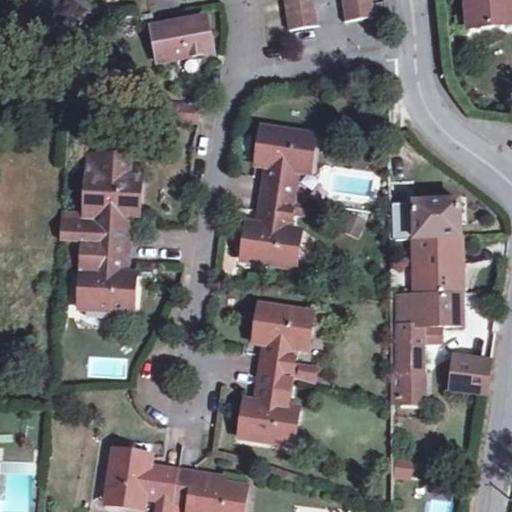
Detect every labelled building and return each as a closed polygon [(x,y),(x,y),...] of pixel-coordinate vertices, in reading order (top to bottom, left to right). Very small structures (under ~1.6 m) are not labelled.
[(285,0),(291,36),(318,32),(313,0),(285,0)] [(342,0),(347,28),(375,24),(373,9),(371,0),(342,0)] [(508,0),(466,0),(471,31),(511,26),(508,0)] [(193,20),(189,20),(186,22),(184,24),(152,30),(150,31),(157,63),(159,63),(213,54),(207,20),(196,22),(193,20)] [(173,109),(172,125),(196,126),(198,110),(173,109)] [(266,174),(262,200),(292,205),(297,178),(301,179),(302,170),(311,172),(314,154),(305,152),(306,145),(263,138),(257,172),(266,174)] [(315,146),(306,145),(305,152),(314,154),(315,146)] [(141,192),(141,185),(136,185),(139,163),(97,161),(95,181),(87,180),(84,218),(96,219),(94,247),(132,250),(134,222),(139,222),(140,215),(147,216),(149,193),(141,192)] [(309,180),(311,172),(302,170),(301,179),(309,180)] [(262,200),(259,216),(289,221),(292,205),(262,200)] [(414,203),(416,296),(464,295),(460,202),(414,203)] [(259,216),(257,227),(287,232),(289,221),(259,216)] [(287,232),(257,227),(248,226),(242,266),(286,273),(287,264),(296,266),(299,242),(291,241),(292,233),(287,232)] [(300,234),(292,233),(291,241),(299,242),(300,234)] [(78,316),(134,319),(134,312),(142,312),(143,287),(135,286),(136,279),(131,279),(132,250),(94,247),(83,247),(78,316)] [(294,274),(296,266),(287,264),(286,273),(294,274)] [(464,295),(416,296),(400,296),(398,373),(394,373),(394,399),(404,398),(405,392),(425,392),(425,346),(437,346),(436,328),(444,327),(465,327),(464,295)] [(264,352),(260,378),(293,384),(298,357),(303,358),(304,349),(314,351),(317,330),(308,328),(309,318),(260,311),(254,350),(264,352)] [(319,320),(309,318),(308,328),(317,330),(319,320)] [(313,360),(314,351),(304,349),(303,358),(313,360)] [(456,358),(452,392),(487,397),(492,363),(456,358)] [(293,384),(260,378),(256,405),(247,404),(240,443),(288,451),(289,443),(299,445),(302,422),(293,421),(294,411),(289,411),(293,384)] [(425,406),(425,392),(405,392),(404,398),(394,399),(394,406),(425,406)] [(304,413),(294,411),(293,421),(302,422),(304,413)] [(297,452),(299,445),(289,443),(288,451),(297,452)] [(117,454),(110,499),(118,501),(116,509),(131,511),(140,511),(142,505),(150,507),(151,502),(156,470),(157,461),(117,454)] [(410,480),(412,463),(394,461),(392,479),(410,480)] [(169,472),(156,470),(151,502),(164,504),(169,472)] [(177,511),(178,506),(183,474),(169,472),(164,504),(162,511),(177,511)] [(197,476),(183,474),(178,506),(192,508),(190,511),(246,511),(248,499),(240,498),(241,490),(226,488),(196,483),(197,476)] [(228,480),(197,476),(196,483),(226,488),(228,480)] [(250,491),(241,490),(240,498),(248,499),(250,491)] [(118,501),(110,499),(108,508),(116,509),(118,501)]
